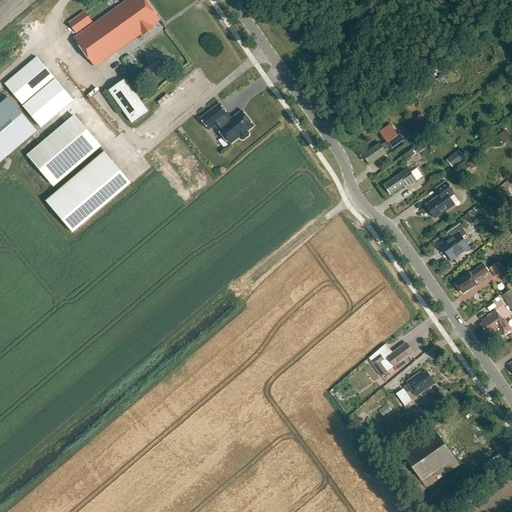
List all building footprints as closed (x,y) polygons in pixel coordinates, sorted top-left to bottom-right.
[(142,33),(144,36),(152,30),(150,27),(160,21),(145,0),(128,0),(74,38),(95,67),(142,33)] [(85,12),(69,24),(76,34),(92,22),(85,12)] [(23,107),(41,128),(73,101),(55,79),(55,80),(54,78),(37,58),(5,85),(22,105),(23,104),(24,106),(23,107)] [(148,77),(163,66),(159,60),(144,71),(148,77)] [(148,112),(125,79),(109,91),(132,123),(148,112)] [(0,105),(0,163),(37,132),(9,98),(0,105)] [(220,104),(200,119),(209,130),(215,126),(218,129),(218,130),(229,145),(239,138),(241,140),(243,140),(249,136),(249,134),(248,132),(254,127),(242,111),(230,120),(227,117),(228,115),(220,104)] [(28,155),(54,185),(100,147),(74,116),(28,155)] [(362,155),(369,165),(370,165),(386,153),(384,151),(390,147),(391,150),(424,127),(420,120),(398,135),(391,125),(380,133),(386,142),(381,146),(379,144),(363,155),(362,155)] [(406,161),(414,155),(412,151),(403,157),(406,161)] [(447,162),(452,168),(464,158),(459,152),(447,162)] [(47,203),(73,233),(131,184),(105,153),(47,203)] [(384,186),(391,195),(407,184),(409,187),(418,181),(409,169),(384,186)] [(418,191),(429,183),(426,178),(414,186),(418,191)] [(426,206),(436,219),(455,205),(450,198),(455,194),(446,182),(436,189),(440,196),(426,206)] [(459,233),(441,245),(451,261),(470,248),(459,233)] [(490,269),(498,279),(507,272),(500,262),(490,269)] [(455,283),(462,294),(477,284),(475,281),(489,272),(484,265),(470,274),(470,273),(455,283)] [(501,297),(511,312),(511,292),(510,291),(501,297)] [(501,332),(504,336),(511,330),(505,321),(503,322),(496,311),(482,321),(484,324),(481,326),(487,335),(490,332),(491,335),(497,331),(498,332),(500,333),(501,332)] [(406,343),(384,360),(380,354),(370,361),(382,376),(394,367),(395,367),(398,371),(408,363),(405,360),(413,353),(406,343)] [(410,389),(415,396),(434,383),(424,370),(421,372),(420,370),(404,381),(406,383),(401,386),(406,392),(410,389)] [(394,394),(403,406),(411,401),(402,388),(394,394)] [(455,459),(435,431),(403,454),(422,482),(455,459)]
